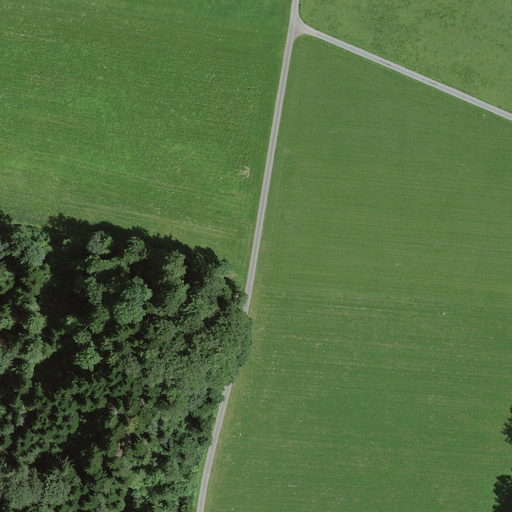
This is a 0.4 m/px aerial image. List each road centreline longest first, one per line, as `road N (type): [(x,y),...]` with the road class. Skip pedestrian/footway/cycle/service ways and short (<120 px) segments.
road 1 (residential): [(299,0),(250,292),(201,511)]
road 2 (track): [(511,117),(296,27)]
